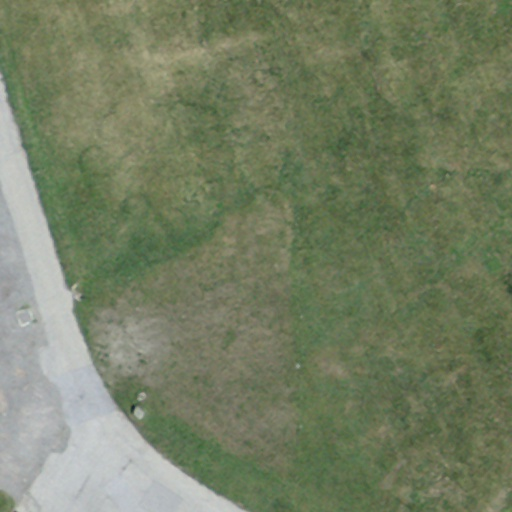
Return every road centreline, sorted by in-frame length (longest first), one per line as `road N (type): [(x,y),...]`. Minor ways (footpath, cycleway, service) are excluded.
road 1 (residential): [(0,111),(84,395),(168,498),(190,511)]
road 2 (track): [(168,498),(0,449)]
